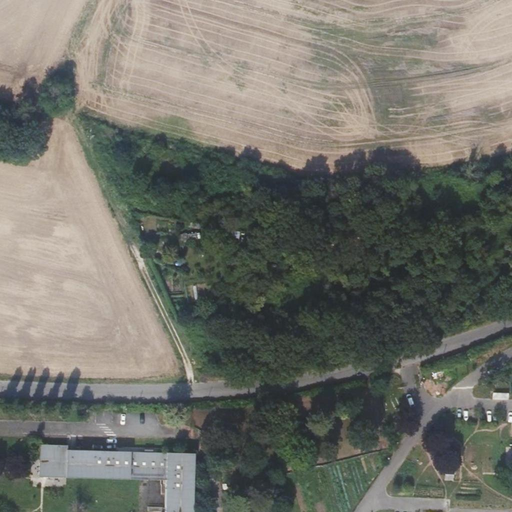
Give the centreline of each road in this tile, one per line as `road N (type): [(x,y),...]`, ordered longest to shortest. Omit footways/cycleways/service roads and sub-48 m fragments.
road 1 (unclassified): [(511,323),(405,358),(268,387),(0,389)]
road 2 (track): [(196,389),(71,112)]
